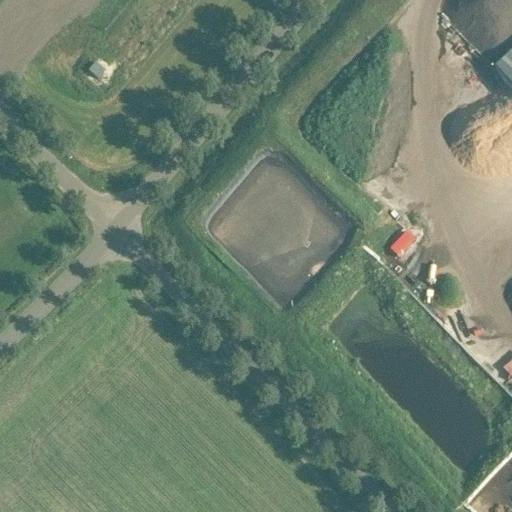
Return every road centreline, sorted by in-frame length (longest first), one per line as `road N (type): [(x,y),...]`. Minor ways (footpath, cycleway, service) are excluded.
road 1 (unclassified): [(115,208),(127,242),(390,511)]
road 2 (unclassified): [(115,208),(141,198),(312,0)]
road 3 (unclassified): [(0,347),(97,252),(115,208)]
road 4 (unclassified): [(115,208),(87,201),(0,114)]
